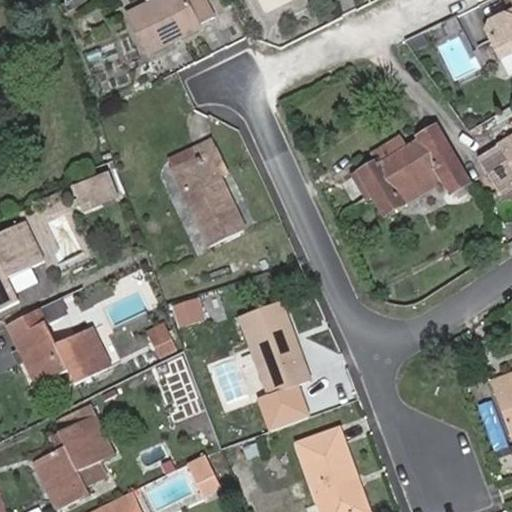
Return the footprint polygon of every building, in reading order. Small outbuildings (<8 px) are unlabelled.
[(201,26),(217,18),(208,0),(154,0),(126,14),(147,56),(202,29),(201,26)] [(511,17),(503,15),(490,21),(487,30),(500,56),(511,50),(511,17)] [(452,195),(473,182),(439,126),(419,138),(420,140),(410,147),(382,163),(380,159),(359,172),(373,196),(386,217),(443,182),(452,195)] [(511,136),(498,145),(511,167),(511,136)] [(208,247),(244,229),(222,177),(229,174),(213,137),(197,145),(203,160),(180,171),(195,206),(199,203),(204,215),(200,217),(196,219),(208,247)] [(404,138),(377,155),(380,159),(382,163),(410,147),(404,138)] [(180,171),(203,160),(197,145),(194,141),(171,153),(180,171)] [(368,200),(373,196),(359,172),(353,176),(368,200)] [(75,190),(83,211),(119,195),(111,174),(75,190)] [(195,206),(200,217),(204,215),(199,203),(195,206)] [(8,280),(46,260),(27,222),(0,235),(0,312),(19,302),(8,280)] [(175,296),(190,290),(184,271),(169,277),(175,296)] [(272,396),(312,381),(282,302),(242,318),(272,396)] [(188,333),(200,329),(192,306),(180,311),(188,333)] [(13,340),(45,323),(39,311),(7,327),(13,340)] [(77,386),(114,367),(94,328),(57,346),(45,323),(13,340),(36,387),(69,371),(77,386)] [(511,436),(511,372),(491,381),(511,436)] [(489,428),(499,424),(492,403),(482,407),(489,428)] [(80,473),(117,455),(93,408),(63,423),(65,431),(60,434),(66,448),(58,453),(34,464),(57,511),(90,495),(80,473)] [(324,511),(363,511),(352,482),(357,480),(339,431),(300,445),(324,511)] [(60,434),(52,439),(58,453),(66,448),(60,434)] [(206,499),(223,490),(209,457),(190,466),(206,499)] [(369,511),(357,480),(352,482),(363,511),(369,511)] [(94,511),(121,511),(135,505),(130,495),(94,511)]
